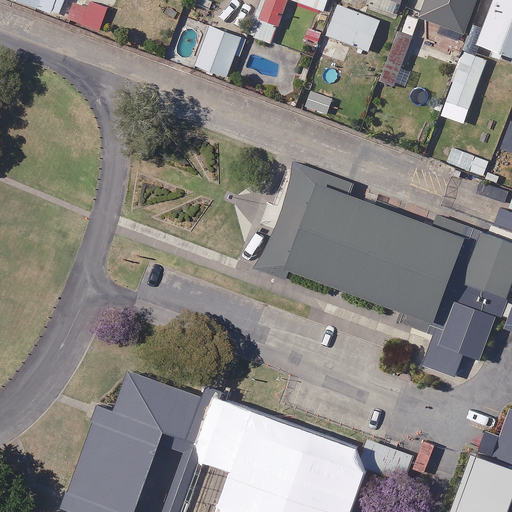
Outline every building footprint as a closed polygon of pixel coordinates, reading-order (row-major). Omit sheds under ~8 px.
[(61,0),(24,0),(56,13),(61,0)] [(288,0),(263,0),(260,13),(282,20),(288,0)] [(331,0),(296,0),(327,12),(331,0)] [(476,0),(428,0),(422,16),(465,32),(476,0)] [(511,0),(494,0),(478,42),(511,54),(511,0)] [(108,8),(90,1),(87,9),(76,5),(71,19),(101,29),(108,8)] [(381,21),(339,3),(319,52),(344,62),(352,43),(370,50),(381,21)] [(277,27),(257,18),(250,34),(270,43),(277,27)] [(246,37),(210,25),(198,65),(229,76),(236,53),(241,55),(246,37)] [(417,35),(398,28),(379,81),(398,88),(417,35)] [(308,50),(287,44),(282,62),(303,68),(308,50)] [(488,58),(466,50),(448,100),(470,108),(488,58)] [(494,264),(284,192),(252,286),(406,339),(392,379),(448,398),(494,264)] [(333,511),(306,502),(322,459),(116,385),(70,511),(333,511)] [(487,511),(497,485),(438,465),(421,511),(487,511)]
